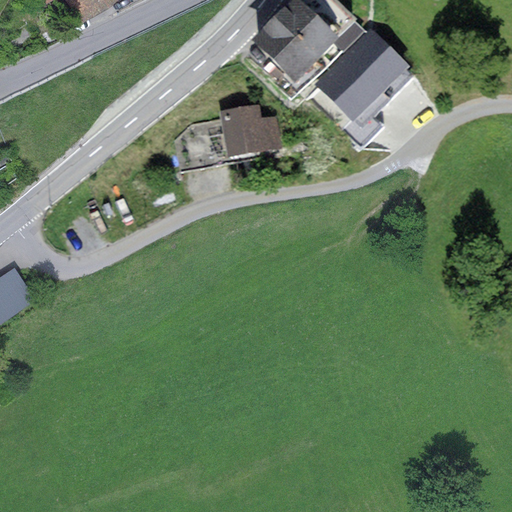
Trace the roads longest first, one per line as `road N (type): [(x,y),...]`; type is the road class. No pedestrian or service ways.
road 1 (unclassified): [(10,221),(45,261),(90,265),(194,212),(367,177),(448,120),(511,105)]
road 2 (secondary): [(10,221),(197,70),(267,0)]
road 3 (residential): [(179,0),(0,84)]
